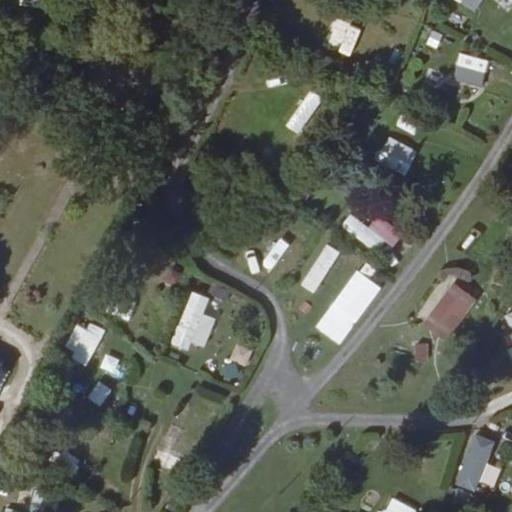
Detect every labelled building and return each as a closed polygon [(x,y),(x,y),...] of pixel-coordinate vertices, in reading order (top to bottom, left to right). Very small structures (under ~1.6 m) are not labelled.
[(455,0),(475,13),(483,0),(455,0)] [(348,54),(360,30),(335,17),(322,42),(348,54)] [(484,87),(490,60),(459,54),(453,80),(484,87)] [(297,135),(325,100),(313,90),(285,125),(297,135)] [(415,137),(423,121),(404,111),(396,127),(415,137)] [(375,159),(404,177),(419,154),(390,136),(375,159)] [(351,213),(341,225),(380,257),(401,232),(379,215),(369,228),(351,213)] [(314,294),(341,252),(327,244),(300,285),(314,294)] [(421,324),(445,342),(476,299),(452,282),(421,324)] [(188,292),(174,344),(205,353),(215,317),(205,314),(210,298),(188,292)] [(87,365),(103,333),(78,320),(61,352),(87,365)] [(97,381),(87,398),(100,405),(110,388),(97,381)] [(185,483),(224,397),(191,382),(152,469),(185,483)] [(481,494),(494,440),(471,434),(458,488),(481,494)] [(36,511),(54,511),(59,502),(38,491),(29,509),(36,511)] [(392,497),(384,511),(413,511),(415,509),(392,497)]
